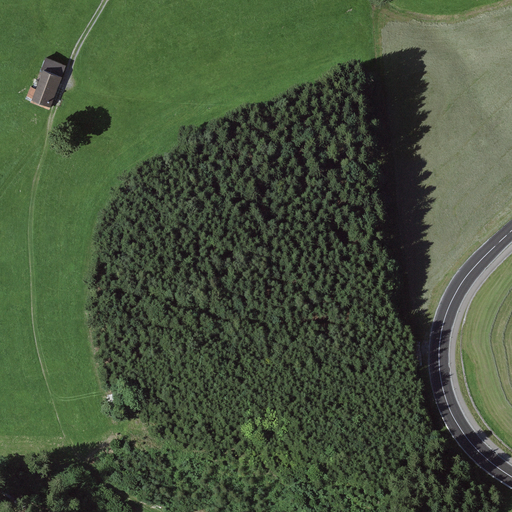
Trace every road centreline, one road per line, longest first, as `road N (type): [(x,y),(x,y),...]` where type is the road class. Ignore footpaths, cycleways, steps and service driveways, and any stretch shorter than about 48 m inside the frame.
road 1 (track): [(95,483),(45,366),(32,277),(32,196),(77,49),(108,0)]
road 2 (tertiary): [(511,477),(457,425),(436,359),(456,292),(511,231)]
